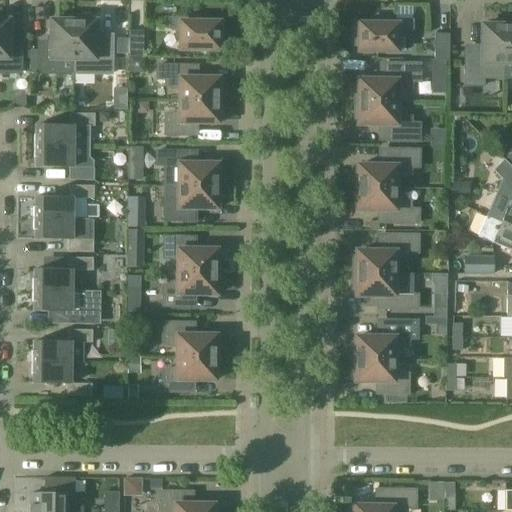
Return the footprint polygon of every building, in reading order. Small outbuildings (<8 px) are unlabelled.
[(0,18),(0,73),(0,74),(20,74),(21,47),(8,47),(9,21),(4,21),(4,19),(0,18)] [(38,74),(58,74),(73,74),(73,60),(73,19),(56,19),(56,21),(51,21),(51,39),(51,48),(38,48),(38,50),(38,74)] [(73,19),(73,60),(73,74),(111,75),(112,48),(95,48),(96,22),(91,22),(91,20),(73,19)] [(219,31),(219,23),(198,23),(198,19),(166,19),(166,28),(180,32),(180,50),(218,51),(219,43),(221,43),(221,31),(219,31)] [(411,31),(412,22),(379,21),(379,25),(359,24),(359,32),(356,32),(356,44),(359,44),(358,52),(397,53),(397,34),(411,31)] [(493,65),(504,65),(504,24),(486,24),(486,26),(482,26),(481,52),(465,52),(465,86),(482,87),(482,79),(489,79),(493,65)] [(143,58),(143,32),(129,32),(129,39),(128,55),(128,58),(143,58)] [(448,61),(449,35),(434,35),(434,61),(448,61)] [(128,55),(129,39),(117,39),(116,55),(128,55)] [(431,61),(431,72),(445,72),(445,61),(431,61)] [(356,85),(356,103),(397,103),(397,93),(411,89),(411,83),(419,83),(419,65),(385,64),(384,81),(358,81),(358,85),(356,85)] [(179,101),(220,102),(220,84),(218,84),(218,79),(192,79),(192,67),(157,66),(157,80),(165,80),(165,87),(179,91),(179,101)] [(220,119),(220,102),(179,101),(179,112),(165,115),(165,136),(191,136),(191,124),(218,124),(218,119),(220,119)] [(396,114),(397,103),(356,103),(355,121),(358,121),(358,125),(384,126),(384,142),(419,142),(419,125),(410,125),(410,118),(396,114)] [(34,147),(74,148),(83,148),(84,127),(94,127),(94,115),(69,114),(69,127),(35,126),(35,136),(34,136),(34,147)] [(73,168),(74,148),(34,147),(34,159),(35,159),(35,168),(68,169),(68,181),(94,181),(94,168),(73,168)] [(355,171),(355,189),(396,189),(396,179),(410,175),(410,168),(418,168),(419,151),(384,150),(384,167),(357,166),(357,171),(355,171)] [(178,176),(178,187),(219,187),(219,170),(217,170),(217,165),(191,165),(191,153),(156,152),(156,166),(164,166),(164,173),(178,176)] [(33,219),(73,220),(84,220),(86,218),(86,201),(84,199),(93,199),(94,187),(68,186),(68,199),(35,199),(34,208),(33,208),(33,219)] [(219,205),(219,187),(178,187),(178,197),(164,201),(164,221),(190,222),(190,209),(217,210),(217,205),(219,205)] [(396,199),(396,189),(355,189),(354,206),(357,206),(357,211),(383,211),(383,223),(418,224),(418,210),(409,210),(410,203),(396,199)] [(142,227),(143,198),(128,197),(127,227),(142,227)] [(511,203),(509,203),(500,223),(511,228),(511,203)] [(511,228),(500,223),(486,217),(477,237),(511,252),(511,228)] [(73,226),(73,220),(33,219),(33,231),(34,231),(34,240),(68,240),(68,253),(93,253),(93,234),(93,233),(92,232),(92,230),(91,229),(89,228),(88,227),(87,227),(85,226),(73,226)] [(126,267),(141,267),(142,228),(126,228),(126,267)] [(354,257),(354,274),(395,275),(395,264),(409,261),(409,254),(417,254),(418,236),(383,236),(383,252),(356,252),(356,257),(354,257)] [(177,262),(177,273),(218,273),(218,255),(216,255),(216,251),(190,250),(190,238),(164,238),(163,258),(177,262)] [(463,275),(490,275),(490,258),(463,258),(463,275)] [(32,280),(32,291),(72,292),(72,271),(93,272),(93,259),(67,259),(67,271),(34,271),(34,280),(32,280)] [(218,291),(218,273),(177,273),(177,283),(163,287),(163,307),(189,307),(189,295),(216,295),(216,291),(218,291)] [(395,285),(395,275),(354,274),(353,292),(356,292),(356,297),(382,297),(382,309),(417,309),(417,296),(409,296),(409,289),(395,285)] [(33,312),(48,312),(67,313),(67,325),(92,325),(92,313),(92,292),(72,292),(32,291),(32,303),(33,303),(33,312)] [(353,342),(353,360),(394,360),(394,350),(408,346),(408,340),(416,340),(417,322),(382,321),(382,338),(355,338),(355,342),(353,342)] [(177,348),(176,358),(217,359),(218,341),(215,341),(215,336),(189,336),(189,324),(163,324),(162,344),(177,348)] [(452,324),(452,338),(461,338),(462,324),(452,324)] [(31,352),(31,364),(71,364),(71,344),(92,344),(92,331),(67,331),(67,343),(33,343),(33,352),(31,352)] [(461,351),(461,338),(452,338),(452,351),(461,351)] [(217,376),(217,359),(176,358),(176,369),(162,372),(162,393),(188,393),(189,381),(215,381),(215,376),(217,376)] [(511,358),(502,359),(502,379),(505,379),(511,379),(511,358)] [(394,371),(394,360),(353,360),(352,378),(355,378),(355,382),(381,383),(381,395),(407,395),(408,375),(394,371)] [(71,384),(71,364),(31,364),(31,375),(32,375),(32,384),(66,385),(66,397),(91,397),(91,385),(71,384)] [(445,365),(445,378),(455,378),(455,365),(445,365)] [(455,392),(455,378),(445,378),(445,392),(455,392)] [(75,478),(44,478),(44,494),(30,494),(29,511),(81,511),(82,497),(79,494),(75,493),(75,478)] [(123,494),(137,494),(138,478),(124,478),(123,494)] [(511,511),(511,490),(504,491),(503,511),(511,511)] [(415,491),(380,491),(380,507),(372,507),(354,506),(354,511),(351,511),(406,511),(406,508),(415,508),(415,491)] [(215,511),(216,510),(214,510),(214,505),(187,505),(187,493),(161,492),(160,511),(215,511)] [(454,511),(454,498),(444,498),(444,511),(454,511)]
